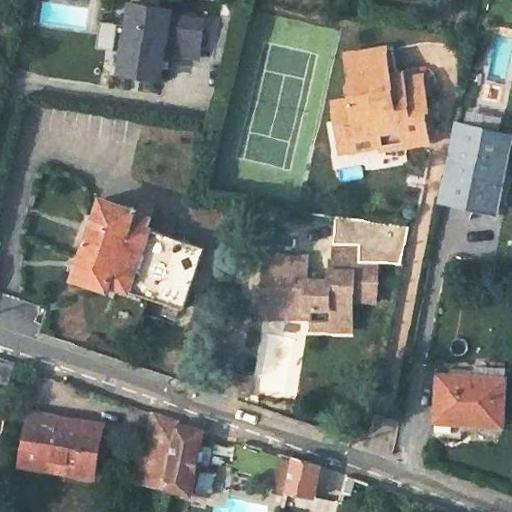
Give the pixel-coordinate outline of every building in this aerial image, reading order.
[(163,54),(165,47),(194,51),(199,22),(169,17),(170,11),(130,5),(126,27),(122,27),(118,52),(122,53),(119,74),(159,80),(163,54)] [(165,47),(163,54),(226,63),(234,27),(199,22),(194,51),(165,47)] [(118,52),(122,27),(104,24),(100,50),(118,52)] [(398,154),(421,151),(417,119),(421,118),(418,97),(399,99),(397,82),(382,83),(378,55),(347,59),(351,90),(342,91),(344,106),(327,109),(329,128),(336,127),(340,147),(374,143),(375,149),(397,146),(398,154)] [(337,60),(342,91),(351,90),(347,59),(337,60)] [(416,80),(397,82),(399,99),(418,97),(416,80)] [(440,196),(497,208),(502,180),(497,179),(506,135),(454,124),(440,196)] [(374,143),(340,147),(342,169),(422,158),(421,151),(398,154),(397,146),(375,149),(374,143)] [(106,280),(179,306),(200,246),(143,227),(146,218),(128,212),(129,209),(97,198),(70,273),(103,286),(106,280)] [(303,326),(323,327),(323,318),(347,320),(349,296),(371,297),(372,258),(399,259),(406,225),(331,214),(330,257),(326,256),(326,275),(300,275),(300,260),(285,260),(285,254),(256,253),(255,283),(277,284),(277,304),(305,305),(304,315),(303,326)] [(277,284),(255,283),(253,312),(304,315),(305,305),(277,304),(277,284)] [(323,318),(323,327),(347,329),(347,320),(323,318)] [(432,430),(459,431),(460,421),(500,422),(502,375),(435,372),(432,430)] [(254,380),(240,377),(236,398),(250,403),(254,380)] [(72,418),(31,411),(21,463),(93,476),(101,432),(71,428),(72,418)] [(153,411),(140,480),(165,485),(189,493),(189,491),(206,494),(211,469),(193,466),(198,441),(205,443),(211,443),(213,442),(211,438),(206,433),(200,430),(178,422),(179,420),(153,411)] [(72,418),(71,428),(101,432),(103,423),(72,418)] [(284,489),(284,490),(313,497),(320,466),(291,456),(284,489)] [(278,457),(272,486),(273,486),(283,488),(289,459),(278,457)]
